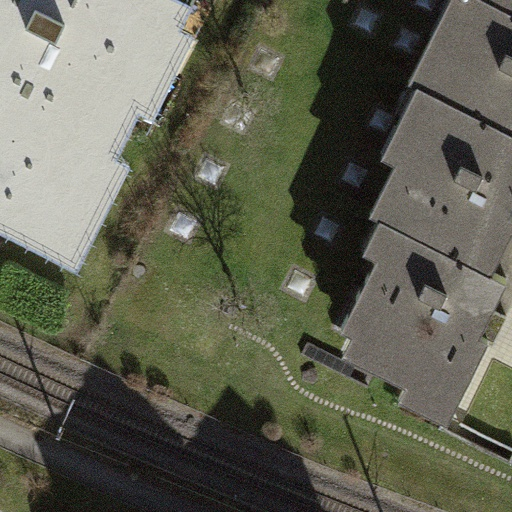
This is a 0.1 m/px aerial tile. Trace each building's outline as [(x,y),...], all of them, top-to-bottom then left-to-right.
[(0,0),(0,228),(76,267),(90,240),(76,234),(193,0),(0,0)] [(511,10),(491,0),(466,0),(423,86),(431,90),(432,90),(511,129),(511,10)] [(511,0),(491,0),(511,10),(511,0)] [(511,129),(432,90),(431,90),(396,161),(409,168),(384,218),(395,224),(395,223),(491,271),(492,270),(511,229),(511,214),(509,213),(511,206),(511,129)] [(491,271),(395,223),(395,224),(342,328),(381,347),(372,366),(454,407),(489,338),(479,333),(507,278),(492,270),(491,271)]
